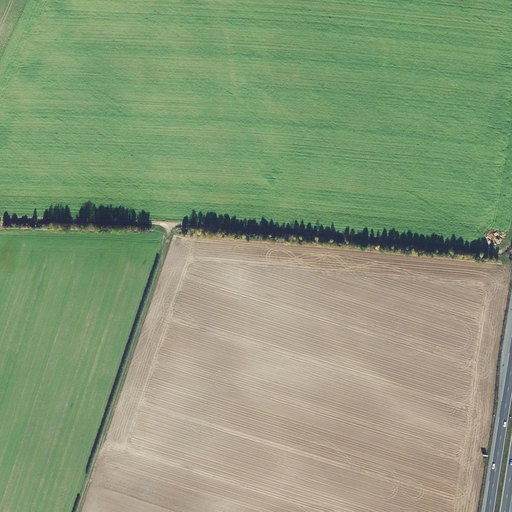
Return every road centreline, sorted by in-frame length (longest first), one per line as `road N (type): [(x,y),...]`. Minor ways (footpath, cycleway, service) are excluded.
road 1 (track): [(0,217),(505,251)]
road 2 (track): [(171,223),(76,511)]
road 3 (trunk): [(511,364),(488,511)]
